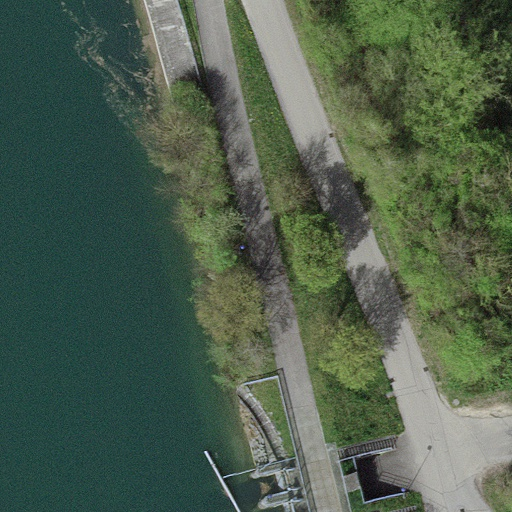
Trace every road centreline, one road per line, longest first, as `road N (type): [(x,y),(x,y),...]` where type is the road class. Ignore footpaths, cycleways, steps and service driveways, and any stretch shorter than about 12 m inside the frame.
road 1 (unclassified): [(267,0),(385,324),(439,511)]
road 2 (unclassified): [(207,0),(324,511)]
